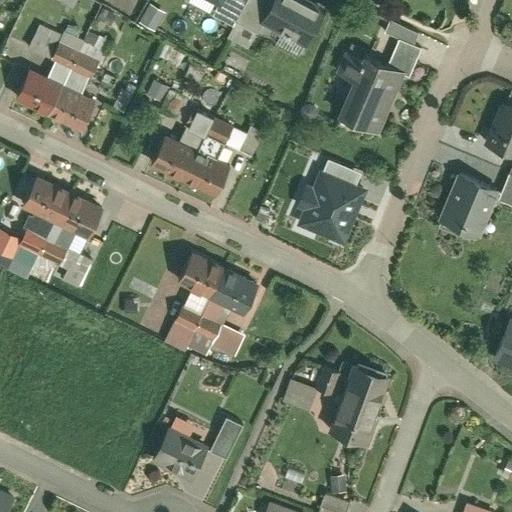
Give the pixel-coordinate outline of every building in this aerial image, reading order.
[(218,0),(219,0),(240,12),(242,9),(246,0),(218,0)] [(258,18),(267,0),(246,0),(242,9),(258,18)] [(325,6),(314,0),(267,0),(258,18),(307,45),(325,6)] [(151,1),(140,20),(157,30),(168,11),(151,1)] [(399,37),(415,43),(420,31),(387,17),(382,30),(389,32),(399,37)] [(28,46),(52,58),(60,41),(63,34),(39,23),(28,46)] [(63,34),(60,41),(81,50),(85,39),(65,30),(63,34)] [(393,52),(399,37),(389,32),(382,48),(393,52)] [(393,52),(389,61),(401,66),(412,71),(422,47),(415,43),(399,37),(393,52)] [(60,41),(52,58),(72,67),(91,76),(99,59),(81,50),(60,41)] [(389,61),(365,51),(363,55),(346,48),(337,70),(341,72),(353,78),(345,98),(337,117),(373,132),(401,66),(389,61)] [(91,76),(72,67),(64,83),(83,92),(91,76)] [(64,83),(31,68),(17,99),(83,129),(97,99),(83,92),(64,83)] [(345,98),(353,78),(341,72),(332,92),(345,98)] [(161,111),(186,123),(194,105),(196,101),(171,90),(161,111)] [(511,105),(501,101),(484,141),(511,152),(511,105)] [(194,105),(186,123),(190,124),(207,132),(224,141),(233,123),(194,105)] [(233,123),(224,141),(225,141),(240,148),(248,131),(233,123)] [(199,149),(207,132),(190,124),(182,141),(199,149)] [(248,131),(240,148),(253,154),(264,130),(251,124),(248,131)] [(224,141),(207,132),(199,149),(217,157),(225,141),(224,141)] [(182,141),(165,133),(151,164),(216,194),(231,164),(217,157),(199,149),(182,141)] [(299,221),(344,241),(367,188),(356,183),(324,170),(321,169),(314,185),(307,182),(298,205),(305,207),(299,221)] [(502,187),(458,169),(438,218),(481,236),(502,187)] [(511,203),(511,172),(510,172),(500,198),(511,203)] [(39,173),(23,206),(43,215),(70,228),(88,237),(104,204),(39,173)] [(70,228),(43,215),(35,232),(62,245),(70,228)] [(0,238),(7,243),(14,229),(3,223),(0,229),(0,238)] [(68,248),(62,245),(35,232),(26,249),(60,265),(68,248)] [(68,247),(68,248),(60,265),(68,269),(62,281),(79,289),(94,259),(68,247)] [(259,279),(193,248),(177,282),(191,289),(208,297),(231,307),(243,313),(259,279)] [(183,306),(200,314),(208,297),(191,289),(183,306)] [(223,325),(231,307),(208,297),(200,314),(223,325)] [(200,314),(183,306),(167,339),(187,349),(188,347),(196,330),(216,339),(222,327),(223,325),(200,314)] [(511,319),(509,318),(493,358),(511,365),(511,319)] [(244,337),(222,327),(216,339),(214,345),(236,355),(244,337)] [(216,339),(196,330),(188,347),(209,356),(214,345),(216,339)] [(391,374),(354,360),(329,428),(367,442),(391,374)] [(333,366),(324,363),(316,387),(318,387),(325,390),(333,366)] [(311,408),(318,387),(316,387),(291,378),(284,399),(311,408)] [(171,426),(189,435),(196,422),(177,413),(171,426)] [(228,456),(244,424),(227,415),(211,447),(228,456)] [(472,429),(463,425),(458,436),(467,440),(472,429)] [(169,426),(152,461),(192,480),(209,445),(189,435),(171,426),(169,426)] [(511,461),(509,460),(502,473),(511,478),(511,461)] [(289,468),(286,479),(303,484),(306,474),(289,468)] [(346,474),(332,475),(333,492),(348,490),(346,474)] [(0,511),(6,511),(15,495),(0,488),(0,511)] [(345,511),(350,499),(328,491),(320,511),(345,511)] [(306,511),(270,498),(265,511),(306,511)] [(495,511),(496,511),(467,500),(462,511),(495,511)]
